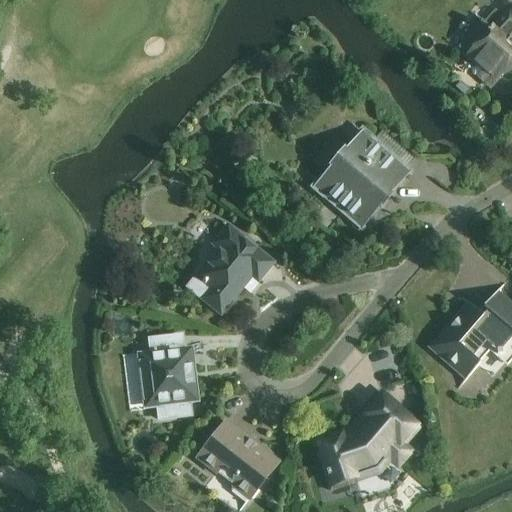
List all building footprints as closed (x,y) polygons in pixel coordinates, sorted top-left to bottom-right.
[(491,89),(511,65),(511,11),(510,10),(492,30),(490,29),(467,56),(483,71),(478,77),(491,89)] [(342,165),(384,201),(389,196),(390,197),(391,196),(389,195),(407,174),(362,135),(346,154),(349,157),(342,165)] [(380,206),(384,201),(342,165),(335,173),(332,170),(316,189),(331,202),(336,195),(349,206),(343,213),(361,228),(379,207),(380,209),(381,208),(380,206)] [(252,278),(258,283),(273,265),(227,227),(212,246),(218,251),(196,279),(210,291),(202,301),(220,316),(252,278)] [(511,309),(495,295),(478,314),(469,306),(432,349),(467,380),(479,366),(475,362),(488,347),(506,363),(511,355),(511,309)] [(159,421),(190,417),(181,338),(149,341),(151,355),(145,356),(141,361),(142,371),(147,375),(153,374),(155,388),(149,389),(145,394),(146,404),(151,408),(157,407),(159,421)] [(315,444),(331,490),(378,474),(390,460),(410,453),(402,446),(419,427),(382,395),(350,432),(315,444)] [(231,493),(246,505),(278,465),(225,424),(197,459),(217,475),(223,467),(235,476),(232,480),(231,486),(232,486),(231,493)]
